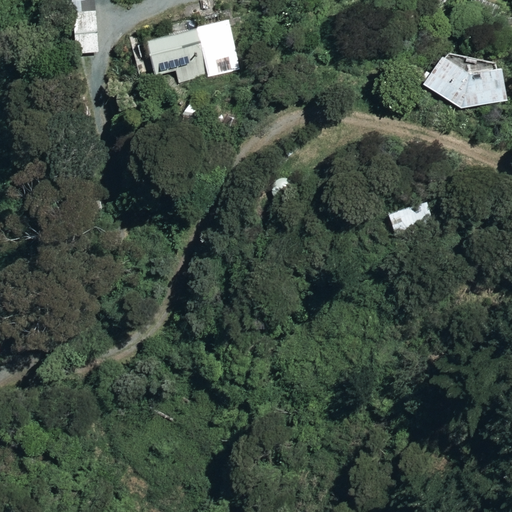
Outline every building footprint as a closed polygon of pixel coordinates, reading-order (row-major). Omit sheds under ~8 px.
[(97,52),(94,13),(71,15),(73,54),(97,52)] [(239,68),(227,20),(144,41),(150,64),(172,59),(178,83),(239,68)] [(465,55),(432,61),(434,74),(420,77),(427,115),(504,100),(497,61),(467,67),(465,55)] [(263,187),(279,201),(293,185),(278,171),(263,187)] [(431,222),(424,201),(385,214),(392,234),(431,222)]
